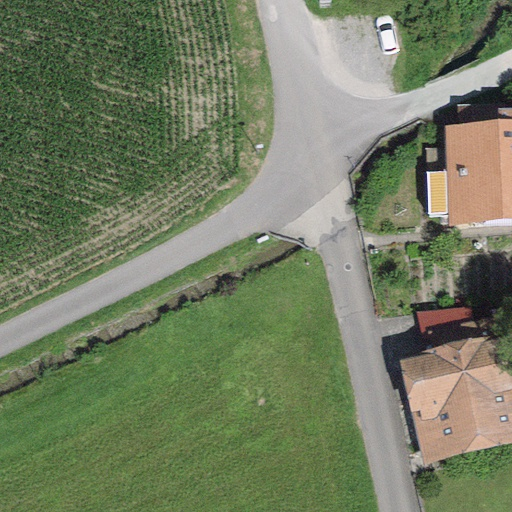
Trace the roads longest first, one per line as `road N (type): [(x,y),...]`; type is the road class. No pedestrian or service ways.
road 1 (unclassified): [(312,159),(223,236),(0,346)]
road 2 (unclassified): [(397,511),(337,233),(312,159)]
road 3 (unclassified): [(312,159),(277,0)]
